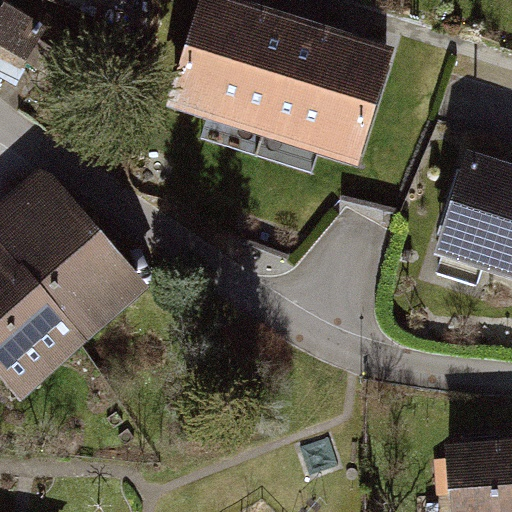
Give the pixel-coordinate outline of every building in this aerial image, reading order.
[(38,29),(7,11),(0,22),(0,70),(4,74),(12,62),(20,68),(27,58),(75,91),(98,56),(44,20),(38,29)] [(312,45),(215,12),(176,127),(213,139),(207,156),(267,176),(312,45)] [(369,191),(408,76),(312,45),(267,176),(321,193),(326,177),(369,191)] [(511,175),(471,162),(433,274),(511,300),(511,175)] [(151,290),(44,167),(0,205),(0,242),(89,344),(151,290)] [(0,242),(0,372),(24,400),(89,344),(0,242)] [(511,511),(511,442),(449,446),(452,511),(511,511)] [(303,455),(312,484),(343,475),(335,446),(303,455)]
